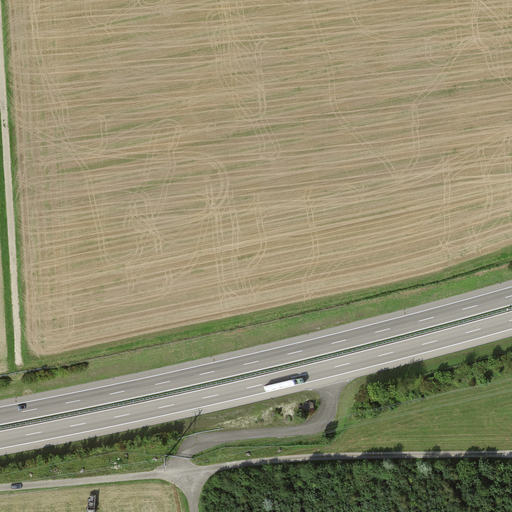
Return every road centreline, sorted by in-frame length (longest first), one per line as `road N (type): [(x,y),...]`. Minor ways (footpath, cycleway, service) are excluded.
road 1 (motorway): [(511,295),(0,416)]
road 2 (motorway): [(0,440),(511,320)]
road 3 (track): [(0,489),(301,457),(511,456)]
road 4 (track): [(0,10),(16,361)]
